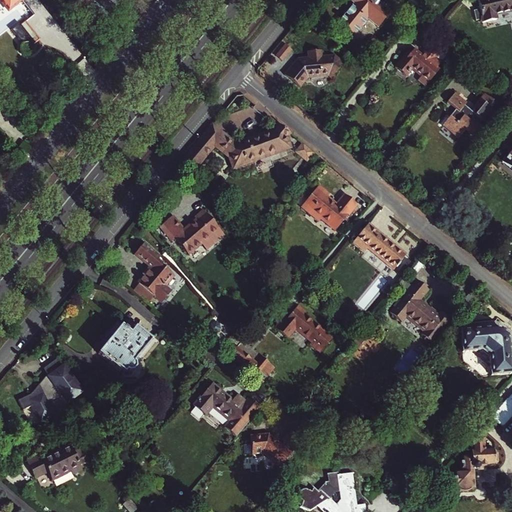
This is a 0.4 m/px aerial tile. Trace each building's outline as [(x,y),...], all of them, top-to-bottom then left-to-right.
[(342,14),(336,21),(351,34),(364,18),(374,26),(387,11),(374,0),(348,0),(351,3),(348,7),(342,14)] [(511,0),(477,0),(483,21),(497,18),(496,13),(511,9),(511,0)] [(340,12),(342,14),(348,7),(346,5),(340,12)] [(19,26),(11,31),(22,46),(22,48),(22,50),(23,52),(24,54),(26,55),(28,55),(30,55),(32,54),(34,53),(35,51),(35,49),(35,47),(34,45),(33,43),(31,42),(29,42),(29,41),(31,39),(19,26)] [(418,41),(413,46),(421,53),(425,47),(418,41)] [(278,56),(285,62),(294,52),(287,46),(278,56)] [(421,53),(413,46),(409,51),(407,50),(394,65),(404,73),(410,66),(419,73),(416,78),(424,84),(437,67),(435,65),(440,59),(425,47),(421,53)] [(286,76),(300,88),(305,82),(304,79),(329,76),(332,79),(345,64),(335,56),(322,57),(321,50),(309,52),(309,59),(298,60),(286,76)] [(455,108),(443,124),(459,137),(466,128),(476,137),(485,126),(480,122),(482,119),(485,122),(495,110),(490,107),(495,102),(483,92),(474,104),(478,107),(475,111),(465,103),(467,102),(455,92),(447,102),(455,108)] [(205,138),(196,149),(201,154),(211,143),(226,156),(230,168),(292,147),(288,136),(291,133),(280,124),(275,130),(235,144),(213,125),(203,137),(205,138)] [(302,142),(294,151),(305,161),(313,153),(302,142)] [(511,150),(503,161),(511,169),(511,150)] [(321,187),(304,206),(322,221),(324,218),(338,230),(359,204),(348,195),(339,206),(330,198),(332,196),(321,187)] [(174,219),(161,229),(173,244),(175,242),(188,258),(202,248),(207,253),(225,239),(205,214),(196,222),(197,224),(185,233),(174,219)] [(406,255),(368,223),(356,238),(368,248),(394,269),(406,255)] [(356,238),(353,242),(365,252),(368,248),(356,238)] [(151,269),(138,285),(139,286),(154,299),(162,305),(171,294),(167,291),(177,279),(159,265),(162,261),(156,257),(157,256),(144,245),(135,256),(151,269)] [(428,248),(421,256),(427,261),(433,253),(428,248)] [(394,308),(389,314),(390,315),(390,318),(393,320),(397,319),(400,315),(403,315),(406,317),(424,332),(421,335),(423,336),(423,339),(426,342),(429,341),(431,343),(437,335),(439,335),(443,331),(442,328),(449,320),(440,312),(438,314),(430,307),(428,309),(418,301),(428,288),(417,280),(401,299),(397,299),(393,304),(394,308)] [(149,305),(154,299),(139,286),(134,293),(149,305)] [(285,316),(275,328),(285,336),(294,326),(311,340),(309,342),(320,352),(334,336),(324,327),(322,329),(305,315),(307,312),(299,304),(287,318),(285,316)] [(400,315),(397,319),(401,323),(406,317),(403,315),(400,315)] [(468,322),(465,320),(457,329),(460,332),(463,353),(482,351),(488,356),(491,375),(511,373),(510,353),(511,352),(511,351),(511,329),(508,325),(504,323),(500,321),(468,322)] [(99,355),(123,375),(120,378),(125,382),(136,380),(144,371),(142,361),(138,357),(150,342),(134,329),(130,334),(116,323),(104,338),(109,342),(99,355)] [(237,346),(231,353),(257,375),(261,370),(267,374),(273,367),(268,363),(269,361),(263,357),(257,363),(237,346)] [(81,393),(58,360),(45,369),(48,375),(31,394),(19,401),(24,410),(33,406),(41,421),(46,419),(46,420),(50,418),(49,417),(54,414),(48,403),(64,396),(68,403),(81,393)] [(104,378),(99,384),(110,394),(115,388),(104,378)] [(216,379),(196,402),(208,413),(215,404),(243,429),(264,405),(253,394),(249,399),(240,391),(235,397),(216,379)] [(277,441),(271,436),(267,432),(250,436),(251,442),(253,452),(263,451),(280,466),(305,437),(292,426),(282,438),(284,440),(280,444),(277,441)] [(477,432),(467,443),(471,447),(472,455),(462,456),(462,461),(460,463),(460,471),(463,473),(455,473),(454,474),(449,474),(450,488),(458,488),(461,489),(464,490),(467,489),(470,488),(473,487),(475,487),(474,469),(478,469),(478,470),(484,469),(484,466),(494,465),(498,460),(498,452),(493,448),(493,443),(485,444),(485,439),(477,432)] [(332,457),(340,448),(334,442),(327,436),(319,446),(332,457)] [(245,454),(253,452),(251,442),(244,444),(245,454)] [(71,452),(68,446),(56,452),(57,454),(51,457),(50,455),(41,460),(38,455),(29,459),(37,477),(49,471),(53,479),(68,472),(69,475),(79,471),(77,466),(86,462),(84,459),(85,459),(83,454),(82,454),(79,448),(71,452)] [(317,489),(314,492),(308,493),(304,492),(302,493),(298,498),(302,502),(301,507),(310,510),(319,505),(322,510),(323,511),(363,511),(363,505),(355,505),(350,472),(338,474),(338,471),(327,473),(328,481),(330,482),(324,489),(323,488),(320,491),(317,489)]
